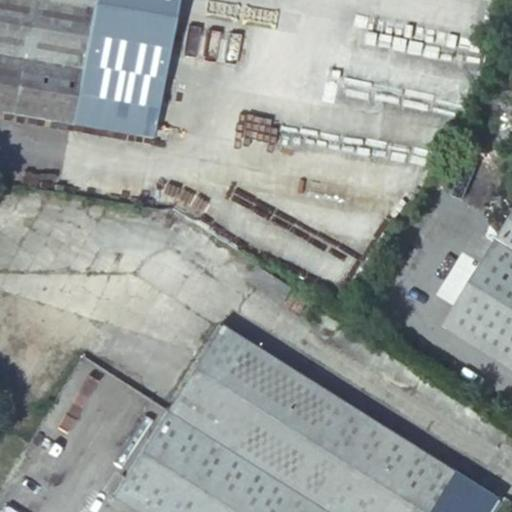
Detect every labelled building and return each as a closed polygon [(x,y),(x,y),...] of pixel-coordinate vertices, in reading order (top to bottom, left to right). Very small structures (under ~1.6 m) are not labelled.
[(0,0),(0,114),(152,142),(175,0),(0,0)] [(511,227),(450,327),(511,367),(511,227)] [(222,328),(167,414),(323,511),(435,511),(458,476),(222,328)] [(136,511),(323,511),(167,414),(113,498),(136,511)] [(458,476),(435,511),(493,511),(500,502),(498,501),(458,476)]
